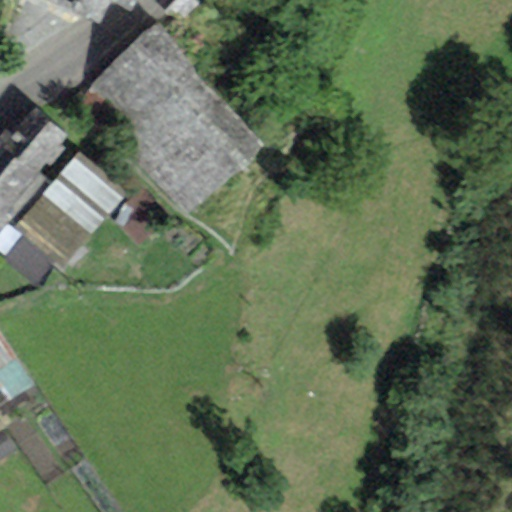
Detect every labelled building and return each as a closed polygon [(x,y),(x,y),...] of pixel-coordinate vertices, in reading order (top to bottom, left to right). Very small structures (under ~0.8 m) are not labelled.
[(47,0),(96,24),(107,1),(127,11),(131,0),(47,0)] [(155,26),(78,97),(189,217),(265,147),(155,26)] [(3,131),(0,134),(0,148),(38,178),(47,166),(54,171),(69,153),(59,146),(67,136),(33,110),(11,137),(3,131)] [(0,225),(38,178),(0,148),(0,225)] [(124,193),(77,154),(17,228),(64,266),(124,193)] [(0,407),(31,386),(0,340),(0,407)]
